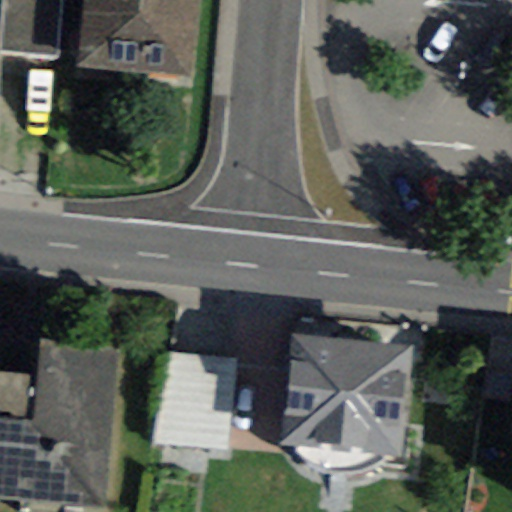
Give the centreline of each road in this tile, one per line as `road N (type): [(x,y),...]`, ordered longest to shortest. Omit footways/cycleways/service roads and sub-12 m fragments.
road 1 (residential): [(259,265),(263,0)]
road 2 (tertiary): [(0,238),(259,265)]
road 3 (tertiary): [(259,265),(511,292)]
